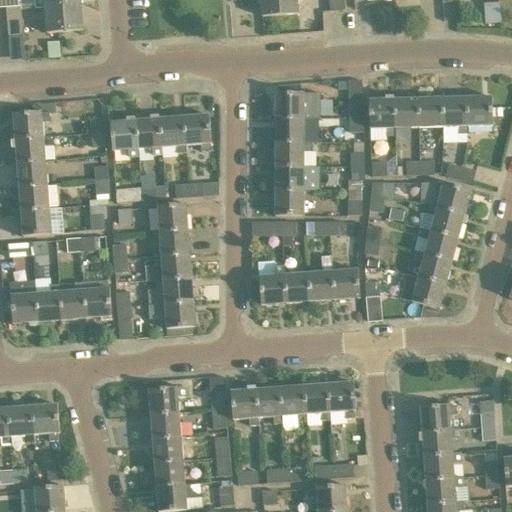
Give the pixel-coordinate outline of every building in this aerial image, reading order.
[(33,0),(35,9),(45,9),(81,6),(80,0),(33,0)] [(296,0),(259,0),(261,16),(297,13),(296,0)] [(328,0),(330,13),(345,11),(343,0),(328,0)] [(489,2),(490,22),(505,22),(504,2),(489,2)] [(81,6),(45,9),(47,34),(83,31),(81,6)] [(7,9),(9,37),(24,36),(21,8),(7,9)] [(275,95),(275,121),(303,121),(303,105),(311,105),(311,95),(275,95)] [(465,99),(442,100),(442,127),(458,127),(458,135),(466,135),(465,99)] [(491,99),(465,99),(466,135),(467,135),(467,127),(491,126),(491,99)] [(108,101),(63,100),(63,117),(108,118),(108,101)] [(395,137),(394,100),(369,101),(370,128),(386,128),(386,137),(395,137)] [(418,100),(394,100),(395,137),(395,128),(419,127),(418,100)] [(442,100),(418,100),(419,127),(442,127),(442,100)] [(349,106),(349,120),(363,120),(363,106),(349,106)] [(12,116),(14,141),(50,138),(50,137),(42,138),(41,124),(50,123),(49,113),(40,114),(40,113),(12,116)] [(208,116),(183,118),(186,154),(186,146),(201,145),(201,153),(211,152),(208,116)] [(183,118),(159,120),(162,157),(163,157),(162,148),(176,147),(177,155),(186,154),(183,118)] [(90,121),(91,135),(105,133),(104,120),(90,121)] [(159,120),(136,122),(139,159),(138,150),(151,149),(152,158),(162,157),(159,120)] [(363,120),(349,120),(350,134),(364,134),(363,120)] [(275,121),(275,144),(303,143),(303,121),(275,121)] [(139,159),(136,122),(110,124),(112,152),(128,151),(128,160),(139,159)] [(105,133),(91,135),(92,149),(106,148),(105,133)] [(14,141),(16,164),(44,162),(43,147),(51,147),(50,138),(14,141)] [(275,144),(275,168),(303,168),(303,153),(311,153),(311,144),(303,144),(303,143),(275,144)] [(350,155),(351,168),(365,168),(364,154),(350,155)] [(16,164),(18,188),(46,186),(44,162),(16,164)] [(420,177),(419,163),(406,164),(406,178),(420,177)] [(434,163),(419,163),(420,177),(434,177),(434,163)] [(372,164),(372,178),(387,178),(387,164),(372,164)] [(445,179),(459,182),(462,169),(449,165),(445,179)] [(94,169),(95,183),(109,182),(108,168),(94,169)] [(275,168),(275,191),(303,191),(303,168),(275,168)] [(365,168),(351,168),(351,183),(365,182),(365,168)] [(462,169),(459,182),(473,186),(476,172),(462,169)] [(109,182),(95,183),(96,197),(110,196),(109,182)] [(440,194),(437,208),(464,215),(470,191),(443,184),(443,185),(435,183),(433,192),(440,194)] [(372,184),(371,198),(385,200),(386,184),(372,184)] [(203,185),(188,186),(190,199),(204,198),(203,185)] [(18,188),(21,212),(49,210),(46,186),(18,188)] [(190,199),(188,186),(175,187),(176,200),(190,199)] [(155,188),(141,189),(142,203),(156,202),(155,188)] [(142,203),(141,189),(115,191),(116,205),(142,203)] [(303,191),(275,191),(275,216),(303,216),(303,191)] [(385,200),(371,198),(369,213),(383,215),(385,200)] [(348,203),(348,217),(362,217),(362,202),(348,203)] [(157,209),(160,235),(187,232),(185,207),(157,209)] [(435,217),(431,232),(458,239),(464,215),(437,208),(437,209),(429,207),(427,215),(435,217)] [(49,210),(21,212),(23,237),(51,235),(49,210)] [(132,210),(118,211),(119,226),(133,225),(132,210)] [(404,212),(390,210),(388,220),(402,223),(404,212)] [(90,217),(91,232),(105,231),(104,217),(90,217)] [(344,223),(328,224),(329,237),(344,237),(344,223)] [(280,237),(279,224),(252,224),(252,238),(280,237)] [(296,224),(279,224),(280,237),(296,237),(296,224)] [(329,237),(328,224),(316,224),(316,237),(329,237)] [(368,228),(366,242),(380,244),(381,229),(368,228)] [(428,240),(425,255),(452,263),(458,239),(431,232),(430,233),(423,231),(421,238),(428,240)] [(153,257),(153,258),(189,256),(187,232),(160,235),(161,257),(153,257)] [(94,238),(79,240),(80,253),(95,252),(94,238)] [(80,253),(79,240),(66,241),(68,254),(80,253)] [(46,242),(32,244),(33,257),(47,256),(46,242)] [(380,244),(366,242),(364,256),(378,257),(380,244)] [(33,257),(32,244),(8,246),(9,259),(33,257)] [(112,247),(113,262),(127,260),(126,246),(112,247)] [(422,264),(419,277),(446,284),(452,263),(425,255),(417,253),(415,262),(422,264)] [(155,282),(155,283),(191,280),(189,256),(153,258),(154,266),(162,266),(163,281),(155,282)] [(127,260),(113,262),(114,275),(128,274),(127,260)] [(286,305),(283,268),(274,269),(274,277),(259,279),(262,307),(286,305)] [(283,268),(286,305),(310,303),(308,275),(284,277),(283,268)] [(357,271),(331,273),(334,301),(359,299),(357,271)] [(331,273),(308,275),(310,303),(334,301),(331,273)] [(446,284),(419,277),(413,302),(440,309),(446,284)] [(164,290),(166,306),(193,304),(191,280),(155,283),(156,290),(164,290)] [(98,291),(84,292),(86,320),(111,318),(109,290),(107,290),(107,282),(98,283),(98,291)] [(365,284),(366,299),(380,298),(379,283),(365,284)] [(74,293),(60,294),(62,322),(86,320),(84,292),(83,284),(73,285),(74,293)] [(50,295),(36,296),(38,323),(62,322),(60,294),(59,286),(50,286),(50,295)] [(116,295),(117,310),(131,309),(130,294),(116,295)] [(38,323),(36,296),(11,297),(14,325),(38,323)] [(193,304),(166,306),(168,330),(195,327),(193,304)] [(131,309),(117,310),(118,323),(119,341),(132,340),(131,322),(131,309)] [(353,384),(329,386),(331,413),(345,412),(346,420),(354,419),(354,412),(355,411),(353,384)] [(329,386),(304,388),(307,415),(321,414),(322,422),(330,421),(330,413),(331,413),(329,386)] [(258,419),(256,388),(248,389),(249,392),(232,393),(234,420),(249,419),(250,427),(258,426),(257,419),(258,419)] [(256,388),(258,419),(273,418),(274,425),(282,424),(282,417),(280,389),(257,391),(256,388)] [(304,388),(280,389),(282,417),(297,416),(298,424),(306,423),(306,415),(307,415),(304,388)] [(150,401),(151,416),(179,414),(178,400),(186,399),(185,390),(177,391),(177,389),(149,391),(149,393),(145,394),(146,401),(150,401)] [(210,392),(212,411),(226,410),(224,390),(210,392)] [(480,415),(481,429),(495,428),(494,414),(493,402),(479,403),(480,415)] [(57,406),(32,408),(34,435),(48,434),(49,442),(58,442),(57,434),(59,434),(57,406)] [(421,409),(423,434),(459,431),(459,430),(451,431),(450,417),(457,416),(456,406),(421,409)] [(32,408),(8,410),(10,437),(25,436),(25,444),(34,443),(34,435),(32,408)] [(8,410),(0,410),(0,437),(1,438),(2,446),(10,445),(10,437),(8,410)] [(226,410),(212,411),(214,431),(228,430),(226,410)] [(151,416),(153,440),(181,438),(179,414),(151,416)] [(495,428),(481,429),(482,443),(496,442),(495,428)] [(423,434),(425,457),(460,455),(460,454),(452,455),(451,441),(459,440),(459,431),(423,434)] [(153,440),(155,461),(183,459),(181,438),(153,440)] [(214,439),(216,456),(230,455),(228,438),(214,439)] [(230,455),(216,456),(218,479),(232,478),(230,455)] [(425,457),(426,481),(462,479),(462,478),(454,479),(453,465),(461,465),(460,455),(425,457)] [(155,461),(157,487),(185,485),(183,459),(155,461)] [(484,463),(485,477),(499,476),(497,462),(484,463)] [(354,465),(335,467),(336,481),(354,479),(354,465)] [(47,468),(48,483),(62,481),(61,467),(47,468)] [(336,481),(335,467),(314,468),(315,482),(336,481)] [(306,469),(286,470),(287,484),(307,482),(306,469)] [(27,470),(12,471),(13,485),(28,484),(27,470)] [(287,484),(286,470),(267,471),(267,486),(287,484)] [(13,485),(12,471),(0,472),(0,482),(0,486),(13,485)] [(237,474),(238,488),(258,486),(257,472),(237,474)] [(499,476),(485,477),(486,491),(500,490),(499,476)] [(426,481),(428,505),(456,503),(455,489),(463,488),(462,479),(426,481)] [(185,485),(157,487),(158,511),(171,511),(187,511),(186,499),(202,498),(201,484),(185,486),(185,485)] [(318,499),(318,511),(342,511),(347,511),(345,486),(317,488),(317,490),(309,490),(310,499),(318,499)] [(65,511),(64,487),(35,489),(36,511),(65,511)] [(235,507),(233,487),(219,488),(220,508),(235,507)] [(276,492),(262,493),(263,508),(277,506),(276,492)] [(428,505),(428,511),(462,511),(464,511),(463,503),(456,503),(428,505)]
